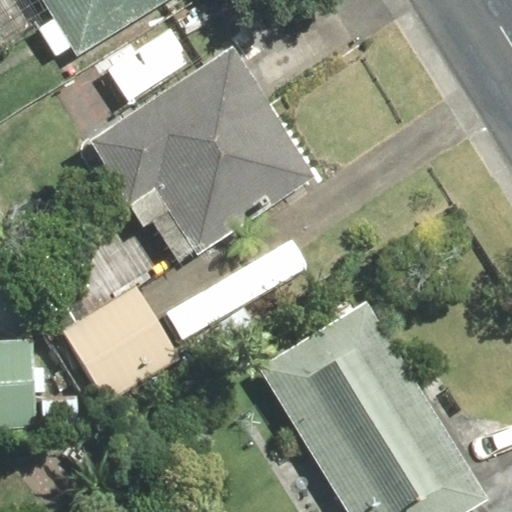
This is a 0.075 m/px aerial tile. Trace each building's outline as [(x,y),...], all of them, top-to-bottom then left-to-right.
[(33,0),(50,25),(35,35),(52,61),(68,51),(78,67),(177,0),(33,0)] [(170,30),(101,76),(123,109),(192,63),(170,30)] [(231,51),(81,148),(137,234),(148,227),(179,275),(318,185),(231,51)] [(140,281),(58,329),(102,404),(183,356),(140,281)] [(251,373),(338,511),(460,511),(484,497),(362,303),(251,373)] [(44,365),(30,364),(31,339),(0,339),(0,446),(29,447),(30,396),(44,396),(44,365)]
